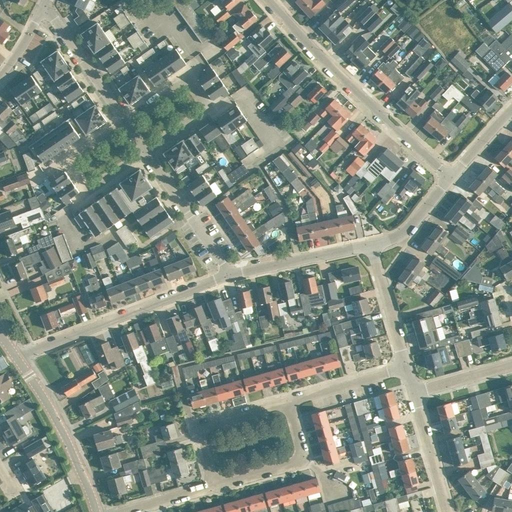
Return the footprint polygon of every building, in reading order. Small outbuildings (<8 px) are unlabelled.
[(75,11),(79,16),(74,19),(80,28),(80,27),(91,20),(84,10),(88,0),(65,0),(66,0),(78,6),(75,11)] [(189,4),(185,0),(183,0),(175,6),(179,11),(189,4)] [(220,0),(229,10),(240,0),(220,0)] [(296,0),(295,1),(303,10),(313,0),(296,0)] [(313,0),(303,10),(310,18),(314,15),(315,16),(327,5),(329,0),(313,0)] [(338,0),(333,5),(340,13),(354,0),(338,0)] [(486,22),(496,33),(501,28),(504,26),(511,19),(511,5),(510,2),(486,22)] [(193,9),(189,4),(179,11),(183,17),(193,9)] [(245,29),(250,25),(257,19),(251,11),(250,11),(244,4),(233,14),(238,20),(232,26),(236,30),(221,43),(228,51),(245,36),(241,32),(245,29)] [(364,25),(376,13),(369,6),(357,18),(364,25)] [(214,17),(220,24),(230,15),(224,8),(214,16),(214,17)] [(197,15),(193,9),(183,17),(187,22),(197,15)] [(335,10),(329,16),(321,23),(323,25),(320,28),(328,36),(345,20),(335,10)] [(113,19),(117,24),(127,17),(124,11),(113,19)] [(376,13),(364,25),(370,32),(383,20),(376,13)] [(201,20),(197,15),(187,22),(190,27),(201,20)] [(131,22),(127,17),(117,24),(121,30),(131,22)] [(214,17),(211,19),(217,27),(220,24),(214,17)] [(0,42),(2,44),(7,36),(4,34),(10,26),(0,18),(0,42)] [(204,25),(201,20),(190,27),(194,33),(204,25)] [(345,20),(328,36),(335,44),(338,40),(339,42),(353,29),(345,20)] [(81,34),(88,44),(104,33),(97,23),(81,34)] [(418,24),(415,30),(421,33),(424,28),(418,24)] [(198,38),(208,31),(204,25),(194,33),(198,38)] [(248,46),(259,58),(265,52),(262,48),(274,37),(267,29),(266,30),(261,25),(251,33),(246,39),(247,38),(252,43),(248,46)] [(131,44),(141,37),(137,31),(127,38),(131,44)] [(202,43),(212,36),(209,32),(208,31),(198,38),(202,43)] [(95,55),(96,53),(111,43),(104,33),(88,44),(95,55)] [(348,50),(345,53),(353,62),(367,47),(370,44),(372,43),(361,33),(346,49),(348,50)] [(506,49),(498,57),(503,61),(506,64),(509,60),(511,62),(511,33),(511,34),(501,44),(506,49)] [(485,36),(482,40),(485,42),(484,43),(489,47),(491,50),(496,54),(498,57),(506,49),(501,44),(496,39),(495,40),(491,36),(491,37),(488,39),(486,37),(485,36)] [(142,52),(148,47),(141,37),(131,44),(135,49),(138,47),(142,52)] [(379,47),(385,53),(396,43),(390,37),(379,47)] [(166,45),(163,40),(157,45),(160,49),(166,45)] [(96,53),(103,63),(118,53),(111,43),(96,53)] [(278,65),(268,75),(272,80),(283,70),(279,66),(291,56),(279,43),(267,54),(265,52),(259,58),(253,64),(259,71),(272,59),(278,65)] [(396,43),(385,53),(390,58),(401,47),(396,43)] [(353,62),(360,69),(363,66),(365,67),(376,56),(367,47),(353,62)] [(150,50),(147,52),(150,56),(155,52),(152,48),(150,50)] [(186,63),(180,56),(175,48),(164,55),(175,71),(186,64),(186,63)] [(57,50),(41,61),(48,72),(64,60),(57,50)] [(462,74),(468,79),(470,80),(473,76),(471,75),(466,70),(471,65),(464,58),(466,56),(459,50),(451,60),(464,72),(462,74)] [(491,50),(482,58),(497,72),(496,73),(488,81),(493,86),(498,91),(501,88),(504,90),(511,81),(511,77),(502,68),(506,64),(503,61),(498,57),(496,54),(491,50)] [(150,56),(147,52),(141,56),(144,60),(150,56)] [(125,63),(118,53),(103,63),(110,73),(125,63)] [(165,79),(175,71),(164,55),(153,62),(165,79)] [(426,61),(420,55),(405,72),(411,78),(426,61)] [(370,78),(378,86),(393,70),(395,68),(399,65),(393,59),(389,63),(388,61),(385,63),(383,62),(372,74),(373,75),(370,78)] [(71,70),(64,60),(48,72),(55,82),(70,72),(71,70)] [(419,80),(433,65),(428,60),(414,75),(419,80)] [(143,69),(149,78),(154,86),(165,79),(153,62),(143,69)] [(279,79),(290,90),(292,88),(296,84),(297,85),(308,73),(301,66),(300,67),(295,62),(279,77),(279,79)] [(198,80),(205,90),(220,80),(213,69),(213,70),(210,66),(205,70),(207,73),(198,80)] [(395,68),(393,70),(378,86),(386,93),(389,90),(391,92),(404,77),(395,68)] [(77,82),(70,72),(55,82),(62,92),(77,82)] [(128,82),(140,98),(150,91),(149,90),(139,75),(128,82)] [(31,76),(21,83),(31,98),(42,91),(31,76)] [(428,76),(422,78),(425,86),(431,84),(428,76)] [(238,81),(242,88),(248,83),(243,77),(238,81)] [(306,94),(307,95),(315,102),(326,91),(318,84),(313,79),(303,89),(301,87),(296,92),(288,100),(287,101),(288,101),(293,106),(302,98),(306,94)] [(228,90),(220,80),(205,90),(212,100),(221,94),(224,97),(229,94),(227,90),(228,90)] [(77,82),(62,92),(68,102),(84,92),(77,82)] [(130,105),(140,98),(128,82),(118,89),(130,105)] [(21,83),(10,90),(21,105),(31,98),(21,83)] [(405,110),(414,100),(421,92),(411,84),(409,86),(398,98),(400,99),(397,103),(400,106),(400,108),(403,110),(404,110),(405,110)] [(452,84),(449,87),(442,96),(448,101),(452,96),(459,102),(460,100),(461,100),(465,96),(464,96),(452,84)] [(445,90),(440,85),(430,96),(435,101),(445,90)] [(497,97),(489,90),(485,87),(479,93),(476,90),(471,95),(478,102),(479,101),(487,108),(497,97)] [(421,92),(414,100),(405,110),(413,117),(416,114),(417,115),(429,103),(423,98),(418,104),(414,100),(421,93),(421,92)] [(269,106),(276,113),(288,101),(287,101),(288,100),(282,94),(269,106)] [(461,100),(467,106),(475,113),(480,107),(466,94),(464,96),(465,96),(461,100)] [(330,101),(319,113),(323,117),(329,111),(333,116),(334,116),(342,107),(334,99),(331,102),(330,101)] [(0,124),(0,125),(0,124),(0,125),(18,145),(19,146),(28,142),(26,137),(27,137),(26,136),(7,116),(13,110),(5,102),(0,106),(0,124)] [(95,105),(85,112),(96,128),(107,121),(95,105)] [(236,105),(226,113),(236,127),(247,121),(236,105)] [(24,113),(18,106),(13,110),(19,116),(24,113)] [(342,107),(334,116),(333,116),(328,122),(337,131),(348,119),(347,118),(350,114),(342,107)] [(425,122),(426,123),(423,127),(432,134),(445,118),(435,109),(425,122)] [(48,116),(51,120),(58,115),(55,111),(48,116)] [(321,118),(313,111),(299,125),(303,129),(305,131),(312,124),(314,125),(321,118)] [(86,135),(96,128),(85,112),(75,119),(83,132),(86,135)] [(236,127),(226,113),(216,120),(226,135),(236,127)] [(463,115),(455,124),(462,129),(469,120),(463,115)] [(44,125),(51,120),(48,116),(41,120),(44,125)] [(70,118),(55,128),(68,146),(80,137),(78,135),(74,129),(77,127),(70,118)] [(445,118),(432,134),(440,141),(443,137),(444,139),(455,126),(450,122),(445,118)] [(229,147),(213,121),(201,130),(208,141),(214,137),(223,151),(229,147)] [(355,137),(360,141),(369,131),(360,124),(357,127),(356,126),(345,138),(350,143),(355,137)] [(55,128),(43,136),(56,154),(68,146),(55,128)] [(319,149),(323,153),(340,136),(332,129),(323,139),(326,142),(319,149)] [(0,134),(0,138),(9,148),(17,145),(4,131),(0,134)] [(377,139),(369,131),(360,141),(354,147),(364,155),(375,143),(374,142),(377,139)] [(206,148),(195,133),(184,141),(195,156),(206,148)] [(43,163),(56,154),(43,136),(29,146),(35,156),(38,154),(43,162),(43,163)] [(340,136),(329,147),(338,155),(342,149),(344,151),(348,145),(340,136)] [(252,138),(246,142),(253,152),(259,148),(252,138)] [(183,139),(173,146),(185,163),(195,156),(184,141),(183,139)] [(248,156),(253,152),(246,142),(241,146),(248,156)] [(185,163),(173,146),(163,153),(175,170),(185,163)] [(241,148),(235,151),(241,159),(246,155),(241,148)] [(376,178),(381,173),(380,172),(387,164),(395,155),(387,148),(384,152),(382,151),(371,164),(372,165),(367,170),(376,178)] [(511,154),(504,148),(495,158),(502,165),(504,167),(509,162),(511,164),(511,154)] [(287,154),(308,178),(311,175),(291,151),(287,154)] [(26,164),(33,161),(29,152),(23,155),(26,164)] [(279,155),(272,160),(282,173),(290,183),(291,182),(298,192),(304,187),(297,177),(299,175),(291,165),(289,167),(279,155)] [(321,165),(326,160),(321,155),(316,159),(321,165)] [(395,155),(387,164),(380,172),(381,173),(390,181),(402,168),(400,167),(404,162),(395,155)] [(357,171),(364,162),(357,156),(350,165),(357,171)] [(36,170),(33,161),(26,164),(29,172),(36,170)] [(206,162),(201,166),(204,170),(209,166),(206,162)] [(243,164),(233,171),(228,165),(223,169),(226,174),(232,183),(249,172),(243,164)] [(195,170),(198,174),(204,170),(201,166),(195,170)] [(498,174),(488,166),(479,177),(488,185),(492,188),(496,192),(500,196),(505,190),(493,179),(498,174)] [(133,211),(132,211),(133,213),(153,199),(148,191),(153,188),(140,169),(119,183),(121,186),(120,186),(120,187),(121,186),(123,189),(120,192),(133,211)] [(361,182),(367,174),(363,170),(356,178),(361,182)] [(425,180),(413,170),(404,182),(399,179),(392,188),(402,196),(409,187),(416,192),(425,180)] [(57,192),(72,182),(65,171),(55,178),(53,175),(48,178),(50,182),(57,192)] [(27,173),(2,182),(5,192),(31,183),(27,173)] [(511,187),(511,181),(504,174),(499,180),(510,189),(511,187)] [(184,183),(185,182),(190,179),(187,175),(181,179),(184,183)] [(210,185),(203,175),(187,185),(195,196),(210,185)] [(469,187),(479,196),(488,185),(479,177),(469,187)] [(79,192),(72,182),(57,192),(64,203),(64,202),(66,206),(72,202),(70,199),(79,192)] [(347,183),(343,188),(344,189),(350,195),(355,190),(347,183)] [(217,196),(210,185),(195,196),(202,206),(204,204),(217,196)] [(270,186),(264,189),(266,194),(273,191),(270,186)] [(117,187),(104,196),(120,220),(132,211),(133,211),(120,192),(118,189),(118,188),(117,188),(117,187)] [(227,196),(224,198),(216,204),(224,216),(253,195),(253,194),(249,188),(230,201),(227,196)] [(496,192),(492,188),(488,193),(492,197),(496,192)] [(381,189),(377,194),(382,199),(385,196),(386,194),(381,189)] [(492,198),(500,204),(504,199),(496,192),(492,198)] [(42,193),(37,197),(41,202),(46,198),(42,193)] [(355,193),(351,198),(355,201),(359,197),(355,193)] [(257,201),(254,196),(253,195),(224,216),(232,227),(244,220),(239,214),(257,201)] [(357,210),(348,195),(343,198),(352,213),(357,210)] [(481,218),(468,207),(472,203),(463,195),(454,206),(476,224),(481,218)] [(104,196),(91,205),(107,228),(120,220),(104,196)] [(382,199),(381,200),(385,204),(389,199),(385,196),(382,199)] [(133,213),(142,225),(165,210),(156,197),(153,199),(133,213)] [(312,197),(306,202),(308,213),(310,219),(311,225),(314,237),(327,234),(324,222),(318,223),(315,212),(312,197)] [(343,204),(335,205),(338,219),(341,231),(356,228),(353,218),(353,215),(347,217),(346,210),(344,210),(343,204)] [(79,214),(74,218),(81,228),(86,224),(95,237),(107,228),(91,205),(79,214)] [(23,228),(42,221),(42,220),(46,219),(41,206),(13,217),(11,210),(0,214),(0,231),(17,225),(16,223),(21,221),(23,228)] [(476,224),(454,206),(445,217),(454,225),(459,219),(471,229),(475,224),(476,224)] [(174,222),(165,210),(142,225),(151,238),(169,226),(174,222)] [(338,219),(324,222),(327,234),(341,231),(338,219)] [(500,219),(494,226),(499,230),(500,230),(501,228),(505,223),(500,219)] [(247,225),(244,220),(232,227),(241,240),(256,229),(251,222),(247,225)] [(249,251),(260,244),(256,239),(268,231),(263,224),(256,229),(241,240),(249,251)] [(311,225),(296,228),(297,231),(299,241),(314,237),(311,225)] [(429,237),(448,251),(449,250),(440,243),(448,232),(439,225),(429,237)] [(458,225),(453,230),(465,240),(469,235),(458,225)] [(8,256),(17,253),(17,252),(16,249),(23,247),(21,241),(19,237),(34,231),(32,226),(8,235),(9,239),(2,241),(8,256)] [(453,231),(449,236),(461,245),(465,240),(453,231)] [(166,238),(155,245),(159,251),(165,247),(164,246),(169,243),(177,237),(174,232),(166,238)] [(30,253),(55,243),(53,238),(51,234),(48,235),(37,239),(39,243),(27,247),(30,253)] [(63,234),(53,238),(55,243),(55,244),(66,240),(63,234)] [(431,255),(435,249),(444,256),(448,251),(429,237),(421,248),(431,255)] [(55,244),(58,250),(68,246),(66,240),(55,244)] [(112,246),(107,250),(109,255),(109,256),(115,253),(121,263),(122,263),(125,261),(129,258),(117,242),(112,246)] [(91,249),(90,249),(96,266),(97,265),(95,261),(107,257),(102,243),(90,248),(91,249)] [(42,252),(52,270),(63,264),(54,246),(42,252)] [(58,250),(60,257),(71,252),(68,246),(58,250)] [(503,247),(497,250),(503,259),(506,265),(500,268),(502,271),(507,279),(507,280),(511,276),(511,261),(511,260),(511,259),(503,247)] [(88,269),(96,266),(90,249),(82,254),(88,269)] [(152,249),(146,251),(149,258),(155,256),(152,249)] [(42,261),(38,252),(19,259),(20,262),(11,266),(17,281),(27,277),(23,268),(42,261)] [(60,257),(63,264),(68,261),(73,259),(71,252),(60,257)] [(129,258),(125,261),(129,269),(137,265),(142,263),(139,254),(133,256),(129,258)] [(456,280),(461,274),(437,255),(432,262),(456,280)] [(416,274),(421,269),(425,263),(415,256),(407,267),(416,274)] [(482,275),(476,264),(478,262),(479,260),(477,256),(458,278),(481,283),(482,275)] [(178,262),(183,275),(196,269),(191,257),(178,262)] [(52,270),(45,273),(48,282),(63,276),(73,272),(71,269),(68,261),(63,264),(52,270)] [(164,268),(169,280),(183,275),(178,262),(164,268)] [(432,263),(429,268),(438,275),(441,270),(432,263)] [(330,280),(344,277),(345,282),(360,279),(357,267),(342,270),(328,273),(330,280)] [(422,286),(426,281),(421,278),(416,274),(407,267),(399,279),(408,286),(413,280),(418,284),(418,283),(422,286)] [(165,281),(161,269),(147,275),(152,287),(165,281)] [(426,281),(430,275),(426,272),(421,278),(426,281)] [(152,287),(147,275),(134,280),(139,292),(152,287)] [(63,276),(48,282),(50,287),(64,281),(63,276)] [(102,279),(111,302),(125,297),(120,285),(114,287),(110,276),(102,279)] [(306,293),(300,294),(302,306),(303,311),(304,314),(311,313),(309,307),(326,304),(325,301),(322,286),(317,287),(314,276),(303,279),(305,289),(306,293)] [(89,298),(93,309),(107,304),(102,293),(100,287),(96,277),(84,282),(90,298),(89,298)] [(139,292),(134,280),(120,285),(125,297),(139,292)] [(294,297),(294,294),(293,291),(291,281),(279,284),(281,294),(282,299),(288,298),(291,315),(298,314),(294,297)] [(48,282),(31,289),(36,303),(46,299),(48,298),(46,292),(51,290),(50,287),(48,282)] [(322,286),(325,301),(338,299),(334,283),(322,286)] [(267,303),(271,320),(279,318),(276,300),(272,301),(269,286),(257,288),(261,304),(267,303)] [(426,301),(433,306),(434,307),(443,295),(435,289),(426,301)] [(456,289),(449,291),(452,302),(459,300),(456,289)] [(243,308),(244,313),(246,314),(251,313),(253,311),(249,290),(237,293),(240,309),(243,308)] [(360,294),(342,299),(344,306),(353,303),(354,310),(347,312),(348,318),(370,312),(366,298),(361,300),(360,294)] [(73,298),(75,305),(79,315),(87,312),(80,295),(73,298)] [(476,297),(457,303),(459,309),(478,304),(476,297)] [(220,298),(208,303),(212,312),(214,319),(220,317),(224,327),(231,324),(231,323),(237,320),(230,298),(222,301),(220,298)] [(482,308),(469,312),(470,315),(470,318),(471,319),(498,311),(494,298),(484,301),(481,302),(482,308)] [(328,303),(330,310),(344,306),(342,299),(328,303)] [(288,314),(286,302),(278,304),(280,315),(286,314),(288,314)] [(73,303),(41,316),(47,329),(58,325),(56,319),(76,311),(73,303)] [(190,312),(181,316),(185,325),(187,329),(195,325),(201,323),(204,331),(207,330),(208,334),(207,337),(209,341),(217,337),(209,318),(206,319),(204,315),(201,306),(189,310),(190,312)] [(443,313),(442,307),(424,312),(426,318),(433,316),(443,313)] [(241,310),(235,312),(245,346),(251,344),(241,310)] [(501,324),(498,311),(468,320),(469,326),(486,321),(488,327),(501,324)] [(196,357),(190,341),(185,328),(183,329),(180,321),(181,321),(180,319),(179,319),(178,315),(166,319),(172,334),(177,332),(179,337),(188,361),(196,357)] [(266,315),(259,317),(261,329),(268,327),(266,315)] [(345,333),(344,329),(360,324),(359,324),(372,321),(370,315),(355,319),(339,324),(333,326),(335,335),(345,333)] [(436,329),(433,316),(426,318),(413,321),(417,335),(436,329)] [(350,335),(353,344),(365,341),(364,337),(376,333),(373,320),(372,321),(359,324),(360,324),(362,332),(350,335)] [(155,323),(144,328),(148,337),(150,342),(155,356),(166,352),(170,351),(164,336),(161,338),(159,333),(155,323)] [(487,334),(485,328),(470,332),(472,338),(487,334)] [(440,341),(436,329),(417,335),(420,347),(430,344),(432,343),(436,342),(440,341)] [(143,331),(138,333),(142,345),(148,343),(143,331)] [(136,341),(133,332),(122,336),(127,351),(133,349),(138,362),(147,359),(142,345),(138,346),(136,341)] [(331,332),(318,335),(319,340),(320,344),(333,341),(332,337),(331,332)] [(489,338),(488,334),(477,337),(479,347),(490,344),(492,351),(506,347),(502,334),(489,338)] [(171,350),(170,350),(172,353),(177,351),(180,350),(174,335),(166,338),(171,350)] [(307,343),(319,340),(318,335),(305,338),(307,343)] [(437,348),(443,347),(454,344),(462,341),(460,335),(440,341),(436,342),(432,343),(430,344),(420,347),(422,353),(437,348)] [(294,346),(307,343),(305,338),(293,341),(294,346)] [(462,341),(466,355),(473,353),(468,339),(462,341)] [(293,341),(279,344),(281,350),(294,346),(293,341)] [(365,351),(353,355),(355,362),(380,355),(377,341),(363,345),(365,351)] [(462,341),(454,344),(458,357),(466,355),(462,341)] [(109,362),(112,370),(124,365),(117,347),(111,349),(108,342),(96,346),(103,365),(109,362)] [(263,348),(265,354),(277,351),(276,345),(263,348)] [(347,345),(339,348),(343,362),(351,360),(347,345)] [(263,348),(250,351),(252,357),(261,355),(265,354),(263,348)] [(437,351),(437,352),(425,356),(429,369),(442,365),(440,358),(447,356),(445,349),(437,351)] [(250,351),(237,355),(239,360),(244,359),(252,357),(250,351)] [(324,356),(327,370),(340,366),(336,353),(324,356)] [(234,356),(220,359),(222,365),(235,362),(234,356)] [(311,360),(315,373),(327,370),(324,356),(311,360)] [(210,368),(222,365),(220,359),(209,362),(210,368)] [(299,363),(302,377),(315,373),(311,360),(299,363)] [(197,371),(210,368),(209,362),(195,365),(197,371)] [(98,363),(93,366),(97,373),(102,370),(98,363)] [(285,367),(289,381),(302,377),(299,363),(285,367)] [(276,370),(274,364),(267,366),(269,372),(270,372),(273,385),(286,382),(282,368),(276,370)] [(176,365),(172,367),(173,373),(174,377),(174,378),(180,376),(177,365),(176,365)] [(198,376),(197,371),(195,365),(182,368),(185,379),(198,376)] [(97,377),(96,375),(92,369),(62,387),(68,397),(81,388),(81,387),(97,377)] [(98,374),(100,377),(92,382),(96,389),(109,379),(103,370),(98,374)] [(145,374),(143,374),(147,386),(157,382),(152,371),(145,374)] [(269,372),(257,375),(261,389),(273,385),(270,372),(269,372)] [(0,376),(0,402),(1,403),(3,402),(2,401),(9,397),(5,389),(12,385),(6,373),(0,376)] [(227,384),(221,385),(218,373),(212,375),(215,387),(219,401),(231,397),(227,384)] [(248,392),(261,389),(257,375),(244,379),(248,392)] [(206,404),(219,401),(215,387),(208,389),(205,379),(200,381),(203,391),(206,404)] [(240,380),(227,384),(231,397),(244,393),(240,380)] [(105,401),(115,396),(108,383),(98,388),(101,395),(80,406),(86,418),(96,413),(104,409),(105,405),(104,402),(105,401)] [(194,408),(206,404),(203,391),(196,393),(193,384),(187,386),(194,408)] [(508,401),(511,399),(511,385),(504,387),(497,389),(501,403),(508,401)] [(139,400),(134,389),(110,400),(116,412),(139,400)] [(379,396),(373,397),(377,409),(383,407),(383,408),(396,404),(393,391),(379,395),(379,396)] [(481,394),(476,396),(479,409),(485,407),(489,406),(485,393),(481,394)] [(479,409),(476,396),(471,397),(474,410),(479,409)] [(354,402),(357,415),(363,413),(369,412),(366,399),(354,402)] [(345,405),(348,417),(354,416),(350,403),(345,405)] [(451,403),(437,407),(441,420),(454,416),(454,415),(451,403)] [(383,408),(377,409),(380,421),(386,420),(390,419),(400,417),(396,404),(383,408)] [(0,424),(0,427),(3,433),(10,445),(26,436),(25,435),(29,432),(29,430),(27,426),(25,425),(21,427),(16,419),(24,414),(19,405),(4,413),(8,420),(0,424)] [(511,411),(488,418),(487,412),(485,407),(479,409),(482,418),(484,425),(490,424),(511,417),(511,415),(511,413),(511,411)] [(312,414),(315,427),(329,423),(325,410),(312,414)] [(361,428),(362,432),(368,430),(367,426),(363,413),(357,415),(361,428)] [(454,416),(441,420),(444,432),(458,428),(456,422),(465,419),(463,413),(454,415),(454,416)] [(118,427),(132,423),(130,415),(116,419),(118,427)] [(354,416),(348,417),(352,430),(357,429),(354,416)] [(486,429),(486,431),(502,427),(511,424),(511,417),(490,424),(484,425),(486,429)] [(165,440),(178,436),(174,423),(161,427),(163,434),(155,436),(156,442),(165,439),(165,440)] [(329,423),(315,427),(319,440),(333,436),(329,423)] [(389,428),(393,441),(406,437),(402,424),(389,428)] [(375,428),(376,434),(387,431),(385,425),(375,428)] [(482,444),(489,442),(486,431),(486,429),(484,425),(469,430),(471,437),(479,435),(482,444)] [(352,430),(355,442),(355,443),(361,441),(357,429),(352,430)] [(363,436),(365,440),(367,448),(372,447),(371,441),(375,440),(372,429),(368,430),(362,432),(363,436)] [(99,449),(108,447),(115,445),(123,442),(121,435),(113,437),(111,430),(95,435),(97,443),(99,443),(101,448),(99,449)] [(48,435),(41,439),(25,449),(30,457),(53,444),(48,435)] [(134,435),(127,437),(129,444),(135,442),(134,435)] [(319,440),(323,452),(336,448),(333,436),(319,440)] [(447,440),(450,453),(464,449),(464,448),(460,436),(447,440)] [(409,450),(406,437),(393,441),(396,454),(409,450)] [(156,442),(140,446),(142,453),(156,449),(165,446),(167,446),(165,440),(165,439),(156,442)] [(323,452),(326,465),(332,463),(332,465),(334,464),(333,463),(340,461),(338,454),(351,450),(355,464),(370,460),(367,448),(365,440),(361,441),(355,443),(355,442),(336,448),(323,452)] [(493,455),(489,442),(482,444),(485,454),(478,456),(480,462),(494,459),(493,455)] [(372,447),(367,448),(370,460),(372,464),(371,465),(377,463),(384,461),(382,452),(374,454),(372,447)] [(471,460),(470,455),(472,454),(470,447),(464,448),(464,449),(450,453),(454,466),(468,462),(468,461),(471,460)] [(185,461),(181,448),(168,452),(172,465),(185,461)] [(143,458),(145,465),(147,472),(152,471),(152,470),(151,471),(150,467),(146,468),(146,465),(152,463),(150,457),(158,454),(156,449),(142,453),(143,458)] [(105,470),(115,468),(120,466),(118,460),(127,457),(125,450),(101,457),(105,470)] [(125,471),(131,469),(145,465),(143,458),(123,464),(125,471)] [(402,475),(415,471),(412,458),(402,460),(398,462),(400,468),(389,471),(391,477),(402,474),(402,475)] [(34,459),(20,468),(30,486),(34,483),(34,484),(37,483),(36,482),(45,477),(34,459)] [(496,465),(495,465),(494,459),(480,462),(482,469),(487,467),(488,472),(496,465)] [(185,461),(172,465),(175,478),(188,474),(185,461)] [(376,482),(382,480),(377,463),(371,465),(373,471),(367,472),(370,483),(376,482)] [(139,472),(144,487),(151,484),(147,472),(145,465),(131,469),(133,474),(139,472)] [(492,480),(497,483),(504,470),(496,465),(488,472),(486,475),(492,480)] [(164,467),(152,471),(147,472),(151,484),(167,480),(164,467)] [(504,470),(497,483),(503,487),(510,474),(504,470)] [(130,475),(126,476),(125,471),(119,472),(120,477),(108,480),(112,496),(127,491),(124,483),(132,481),(130,475)] [(336,471),(333,476),(346,483),(349,478),(336,471)] [(406,490),(414,488),(414,485),(419,483),(415,471),(402,475),(406,490)] [(466,490),(478,481),(470,471),(458,479),(466,490)] [(304,481),(308,495),(320,491),(319,487),(316,478),(304,481)] [(377,495),(380,494),(385,493),(383,483),(382,480),(376,482),(370,483),(371,484),(372,483),(374,488),(377,495)] [(292,485),(295,498),(308,495),(304,481),(292,485)] [(478,481),(466,490),(475,501),(486,492),(478,481)] [(279,488),(283,502),(295,498),(292,485),(279,488)] [(266,492),(270,505),(283,502),(279,488),(266,492)] [(408,494),(410,500),(423,497),(421,490),(408,494)] [(262,493),(249,497),(253,510),(253,511),(267,511),(268,511),(266,507),(262,493)] [(408,494),(396,497),(391,499),(394,511),(397,511),(400,511),(398,504),(410,500),(408,494)] [(51,511),(41,495),(32,500),(34,504),(38,511),(51,511)] [(249,497),(237,500),(240,511),(247,511),(253,510),(249,497)] [(505,511),(508,499),(495,497),(492,511),(496,511),(505,511)] [(354,498),(349,500),(352,510),(355,509),(357,508),(354,498)] [(387,511),(394,511),(391,499),(381,502),(373,504),(374,510),(386,506),(387,511)] [(240,511),(237,500),(224,504),(226,511),(240,511)] [(349,500),(344,501),(346,511),(349,510),(352,510),(349,500)] [(310,505),(312,511),(313,511),(312,511),(326,511),(323,501),(310,505)] [(343,511),(346,511),(344,501),(338,503),(341,511),(343,511)]
